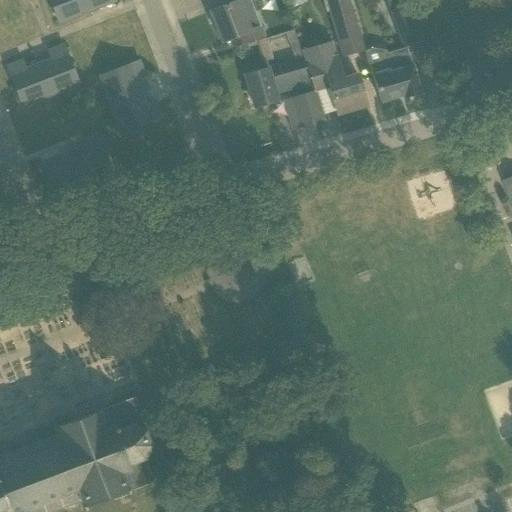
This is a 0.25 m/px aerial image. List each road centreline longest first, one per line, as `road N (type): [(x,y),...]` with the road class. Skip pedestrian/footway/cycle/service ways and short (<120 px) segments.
road 1 (residential): [(223,191),(457,127)]
road 2 (residential): [(223,191),(149,0)]
road 3 (residential): [(33,248),(223,191)]
